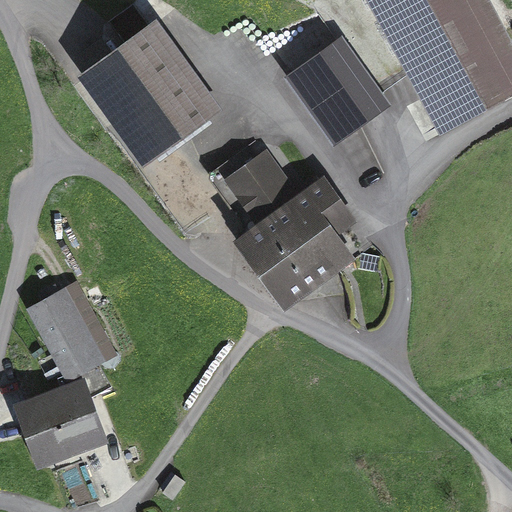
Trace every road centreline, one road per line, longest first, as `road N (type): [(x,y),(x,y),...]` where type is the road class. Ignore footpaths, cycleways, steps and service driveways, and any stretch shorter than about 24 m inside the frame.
road 1 (unclassified): [(58,169),(87,169),(118,187),(197,263),(269,314),(390,365),(511,483)]
road 2 (unclassified): [(58,169),(35,200),(0,349)]
road 3 (unclassified): [(0,16),(31,80),(58,169)]
